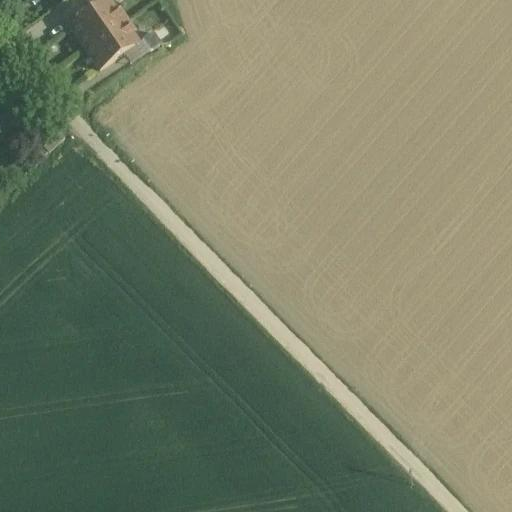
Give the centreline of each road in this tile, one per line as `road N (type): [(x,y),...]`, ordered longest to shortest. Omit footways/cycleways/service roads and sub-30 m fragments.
road 1 (unclassified): [(102,149),(452,511)]
road 2 (residential): [(0,41),(102,149)]
